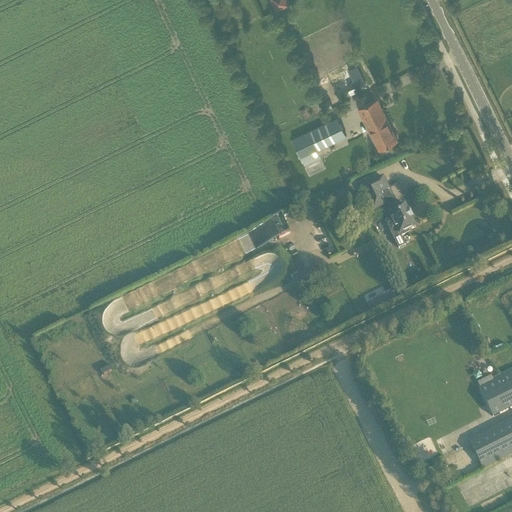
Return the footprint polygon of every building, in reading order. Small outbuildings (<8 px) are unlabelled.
[(289,4),(286,0),(271,0),(276,10),(289,4)] [(357,109),(378,150),(398,140),(377,99),(357,109)] [(337,117),(292,139),(304,165),(321,158),(317,150),(324,147),(346,136),(337,117)] [(386,206),(380,194),(389,190),(383,178),(362,188),(374,212),(386,206)] [(391,219),(387,221),(391,230),(389,231),(399,249),(405,246),(401,237),(409,233),(408,232),(416,228),(405,205),(397,209),(388,213),(391,219)] [(271,223),(260,229),(264,237),(256,242),(258,247),(278,237),(271,223)] [(383,287),(364,295),(366,301),(386,293),(383,287)] [(369,310),(396,299),(393,290),(365,302),(369,310)] [(480,389),(479,389),(493,418),(511,409),(511,369),(492,379),(494,382),(480,389)] [(511,420),(468,442),(483,471),(511,456),(511,420)]
